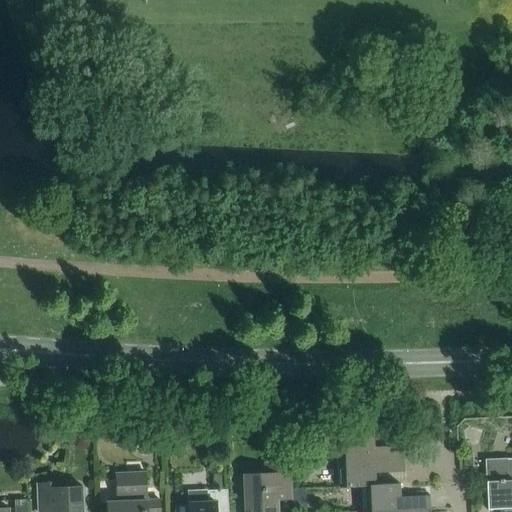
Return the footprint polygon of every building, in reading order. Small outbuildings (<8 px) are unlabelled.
[(92,421),(75,420),(74,436),(91,437),(92,421)] [(161,442),(161,427),(148,428),(149,442),(161,442)] [(338,462),(405,459),(404,446),(375,447),(374,434),(337,436),(338,462)] [(473,454),(464,455),(464,467),(473,466),(473,454)] [(405,459),(338,462),(339,489),(363,488),(363,487),(376,486),(376,485),(376,474),(388,473),(405,473),(405,459)] [(511,508),(511,460),(507,461),(507,459),(486,460),(488,510),(511,508)] [(276,511),(276,501),(292,501),(290,464),(264,465),(264,475),(245,476),(246,511),(252,511),(276,511)] [(161,511),(161,501),(148,502),(147,472),(115,473),(116,503),(106,504),(106,511),(161,511)] [(213,476),(214,485),(214,488),(222,488),(222,475),(213,476)] [(58,484),(37,485),(38,511),(52,511),(84,511),(83,488),(58,489),(58,484)] [(363,487),(363,488),(363,511),(368,511),(431,509),(430,496),(401,497),(400,484),(376,485),(376,486),(363,487)] [(189,502),(175,503),(175,511),(227,511),(227,492),(188,494),(189,502)] [(14,501),(14,511),(27,511),(27,500),(14,501)] [(306,511),(306,502),(293,502),(293,511),(306,511)]
